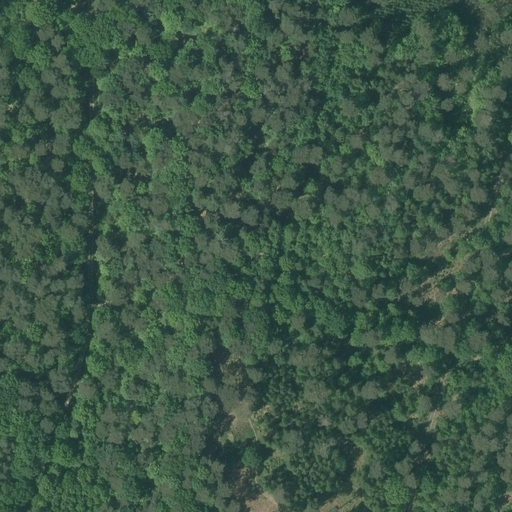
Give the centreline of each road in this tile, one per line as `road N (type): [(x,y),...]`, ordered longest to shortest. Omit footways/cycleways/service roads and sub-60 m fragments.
road 1 (track): [(90,37),(85,343),(20,511)]
road 2 (track): [(511,125),(406,511)]
road 3 (track): [(511,367),(263,306)]
road 4 (track): [(90,305),(269,285)]
